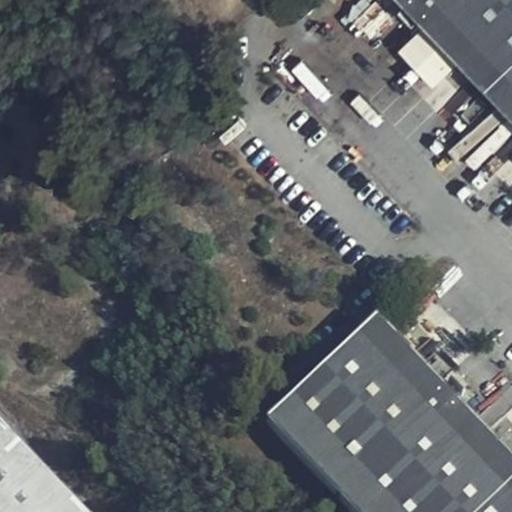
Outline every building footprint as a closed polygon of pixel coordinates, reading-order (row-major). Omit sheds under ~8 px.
[(427,17),(410,0),(392,0),(384,8),(409,33),(427,17)] [(511,0),(410,0),(427,17),(511,105),(511,0)] [(263,426),(345,511),(477,511),(511,479),(511,467),(458,411),(432,384),(372,322),(263,426)] [(450,368),(432,384),(458,411),(475,394),(450,368)] [(0,511),(80,511),(0,428),(0,511)] [(511,511),(511,479),(477,511),(511,511)]
